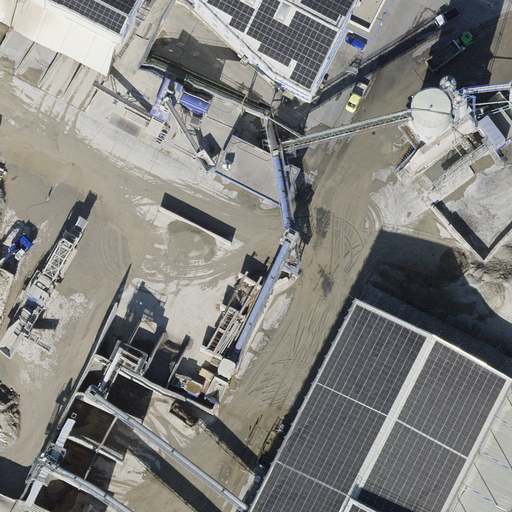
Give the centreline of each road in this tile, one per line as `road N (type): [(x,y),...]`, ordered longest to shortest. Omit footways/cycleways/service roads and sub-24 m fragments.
road 1 (unknown): [(0,84),(323,251)]
road 2 (unknown): [(323,251),(261,410),(205,511)]
road 3 (unknown): [(420,0),(323,251)]
